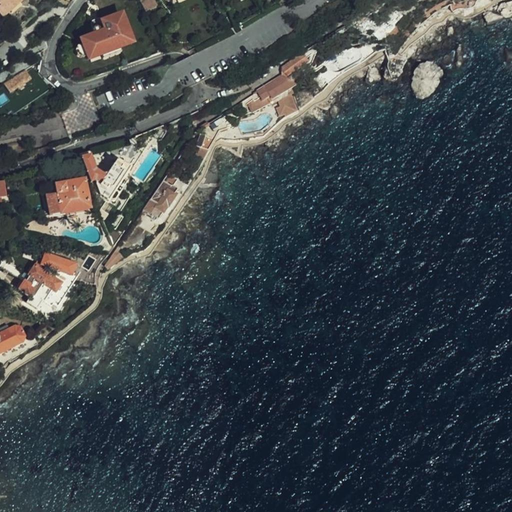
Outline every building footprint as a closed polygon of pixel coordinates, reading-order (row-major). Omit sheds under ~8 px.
[(24,0),(0,0),(0,3),(1,5),(0,6),(0,12),(4,18),(24,0)] [(152,0),(137,0),(145,14),(157,8),(152,0)] [(377,30),(377,35),(382,39),(384,39),(389,34),(393,34),(398,29),(397,25),(407,17),(400,10),(395,15),(393,14),(377,30)] [(100,51),(101,55),(120,48),(118,43),(131,38),(122,15),(103,22),(107,31),(99,34),(97,29),(95,28),(92,29),(90,31),(91,35),(94,36),(83,41),(84,44),(78,46),(76,51),(78,55),(84,57),(88,55),(100,51)] [(89,24),(92,29),(95,28),(97,29),(99,34),(107,31),(103,22),(102,19),(98,18),(91,20),(89,24)] [(118,43),(120,48),(133,43),(131,38),(118,43)] [(120,48),(101,55),(103,60),(122,52),(120,48)] [(90,60),(101,55),(100,51),(88,55),(90,60)] [(295,70),(297,72),(299,71),(315,65),(307,52),(304,55),(307,60),(295,70)] [(287,75),(297,72),(295,70),(307,60),(304,55),(297,60),(299,63),(296,65),(293,62),(286,67),(287,75)] [(25,69),(4,83),(10,93),(16,89),(18,91),(27,85),(25,83),(31,79),(25,69)] [(297,87),(286,75),(265,89),(270,98),(267,99),(270,103),(297,87)] [(265,89),(258,93),(261,97),(248,105),(249,107),(251,106),(254,113),(270,103),(267,99),(270,98),(265,89)] [(287,117),(298,112),(292,96),(280,100),(283,108),(279,110),(281,117),(286,115),(287,117)] [(197,143),(210,150),(220,132),(229,128),(226,120),(201,134),(197,143)] [(202,163),(210,150),(197,143),(196,147),(199,148),(193,158),(202,163)] [(124,180),(132,169),(129,168),(124,165),(118,161),(107,178),(96,171),(89,152),(81,155),(92,183),(95,182),(100,197),(101,196),(110,202),(111,200),(113,201),(116,201),(119,196),(117,192),(124,180)] [(169,174),(143,211),(159,222),(177,196),(174,194),(177,190),(174,187),(178,181),(169,174)] [(128,182),(124,180),(117,192),(119,196),(128,182)] [(50,214),(51,217),(59,215),(86,210),(90,209),(85,182),(57,187),(58,196),(47,198),(50,214)] [(86,210),(59,215),(59,219),(87,214),(86,210)] [(116,230),(124,218),(119,214),(111,227),(116,230)] [(109,270),(123,258),(118,254),(123,247),(120,246),(106,267),(109,270)] [(47,256),(41,265),(39,270),(35,267),(20,291),(31,299),(28,304),(37,310),(41,304),(46,307),(48,304),(51,305),(54,305),(55,304),(66,287),(51,277),(55,271),(74,277),(78,265),(47,256)] [(0,355),(25,342),(26,338),(21,329),(17,327),(9,331),(8,329),(0,333),(0,355)]
